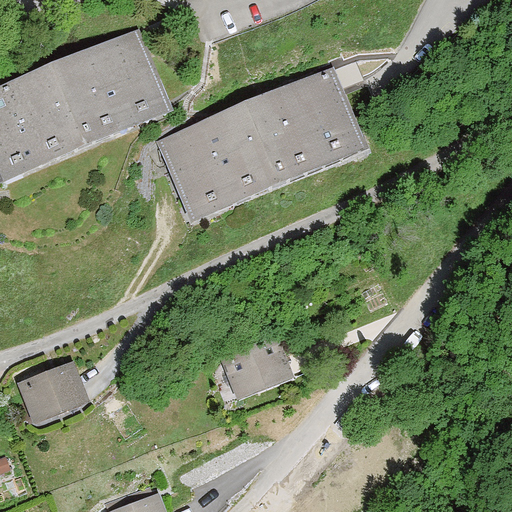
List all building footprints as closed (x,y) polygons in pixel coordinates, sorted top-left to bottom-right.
[(0,92),(0,190),(86,158),(174,117),(140,33),(52,73),(0,92)] [(156,144),(192,229),(281,198),(369,157),(334,70),(246,111),(156,144)] [(221,360),(237,406),(266,397),(295,384),(278,339),(249,352),(221,360)] [(18,384),(33,425),(89,405),(74,364),(18,384)] [(7,459),(0,461),(0,476),(11,473),(7,459)] [(121,511),(165,511),(160,497),(132,509),(121,511)]
